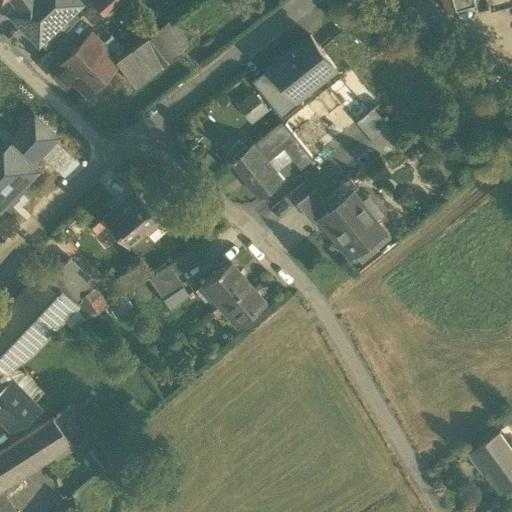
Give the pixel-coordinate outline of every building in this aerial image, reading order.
[(0,0),(0,9),(7,16),(10,13),(9,12),(16,5),(12,0),(0,0)] [(10,13),(37,41),(63,16),(80,1),(79,0),(12,0),(16,5),(9,12),(10,13)] [(99,0),(94,5),(103,15),(120,0),(99,0)] [(454,0),(457,9),(477,3),(475,0),(454,0)] [(511,0),(488,0),(490,10),(511,3),(511,0)] [(37,41),(46,50),(72,25),(63,16),(37,41)] [(154,32),(173,55),(187,44),(169,20),(154,32)] [(141,58),(152,72),(173,55),(154,32),(141,42),(141,41),(132,48),(139,59),(141,58)] [(73,82),(87,96),(118,66),(134,87),(152,72),(141,58),(139,59),(132,48),(115,60),(91,33),(51,74),(66,89),(73,82)] [(310,35),(271,66),(297,98),(299,97),(337,67),(310,35)] [(271,66),(253,81),(283,119),(303,103),(299,97),(297,98),(271,66)] [(270,110),(255,91),(238,105),(253,124),(270,110)] [(373,107),(366,113),(358,121),(370,136),(386,123),(373,107)] [(33,117),(14,137),(33,155),(34,157),(53,137),(33,117)] [(299,168),(313,156),(284,119),(270,130),(284,148),(293,160),(299,168)] [(400,140),(386,123),(370,136),(384,153),(400,140)] [(254,142),(253,142),(268,161),(284,148),(270,130),(254,142)] [(14,137),(8,143),(27,161),(33,155),(14,137)] [(277,173),(268,161),(253,142),(228,162),(257,200),(283,180),(277,173)] [(0,201),(33,167),(27,161),(8,143),(0,151),(0,201)] [(268,161),(277,173),(293,160),(284,148),(268,161)] [(325,200),(331,209),(353,191),(354,192),(358,189),(351,179),(325,200)] [(297,204),(314,225),(320,220),(319,219),(320,218),(331,209),(325,200),(315,189),(297,204)] [(351,259),(356,255),(372,242),(385,232),(354,192),(353,191),(331,209),(320,218),(319,219),(320,220),(321,219),(338,240),(337,241),(351,259)] [(117,233),(128,246),(145,230),(147,232),(159,221),(134,192),(131,194),(134,196),(120,208),(118,205),(102,219),(115,234),(117,233)] [(320,220),(337,241),(338,240),(321,219),(320,220)] [(166,229),(159,221),(147,232),(154,241),(166,229)] [(385,232),(372,242),(378,249),(391,238),(385,232)] [(378,249),(372,242),(356,255),(362,262),(378,249)] [(189,251),(167,265),(175,276),(196,261),(189,251)] [(59,268),(84,293),(94,286),(68,258),(59,268)] [(202,283),(220,303),(246,281),(229,261),(219,270),(218,269),(202,283)] [(53,263),(44,274),(75,303),(82,315),(84,318),(95,311),(84,293),(59,268),(53,263)] [(147,278),(155,289),(175,276),(167,265),(147,278)] [(118,280),(126,292),(147,278),(139,266),(118,280)] [(61,319),(75,303),(44,274),(41,270),(0,314),(0,367),(4,371),(10,368),(24,358),(61,319)] [(182,287),(175,276),(155,289),(162,300),(182,287)] [(263,300),(246,281),(220,303),(238,324),(254,310),(253,309),(263,300)] [(220,303),(202,283),(195,289),(212,310),(220,303)] [(106,305),(94,286),(84,293),(95,311),(106,305)] [(189,296),(182,287),(162,300),(170,310),(189,296)] [(106,305),(114,317),(132,305),(124,293),(106,305)] [(75,303),(61,319),(70,328),(82,315),(75,303)] [(10,368),(4,371),(10,381),(32,405),(45,392),(26,372),(10,368)] [(10,381),(0,392),(0,395),(3,398),(0,401),(0,420),(10,431),(34,414),(36,409),(32,405),(10,381)] [(52,420),(66,436),(82,423),(70,408),(52,420)] [(49,450),(67,438),(66,436),(52,420),(36,430),(49,450)] [(82,423),(66,436),(67,438),(72,444),(96,474),(113,461),(82,423)] [(0,482),(49,450),(36,430),(0,453),(0,482)] [(491,480),(501,494),(511,486),(511,450),(500,434),(470,455),(471,457),(473,455),(481,466),(478,467),(485,476),(487,475),(492,471),(495,477),(491,480)] [(0,482),(0,490),(0,491),(72,444),(67,438),(49,450),(0,482)] [(471,457),(478,467),(481,466),(473,455),(471,457)] [(487,475),(491,480),(495,477),(492,471),(487,475)] [(13,511),(0,491),(0,490),(0,508),(2,511),(13,511)]
